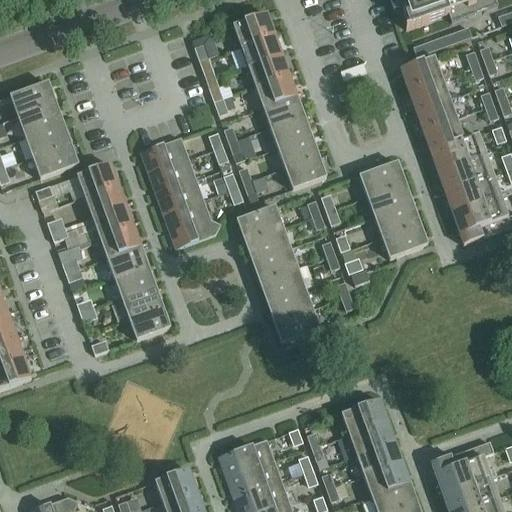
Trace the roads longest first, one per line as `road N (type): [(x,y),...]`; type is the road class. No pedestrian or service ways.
road 1 (residential): [(223,511),(200,449),(379,387),(407,463),(511,426)]
road 2 (residential): [(138,4),(174,104),(115,125),(78,26)]
